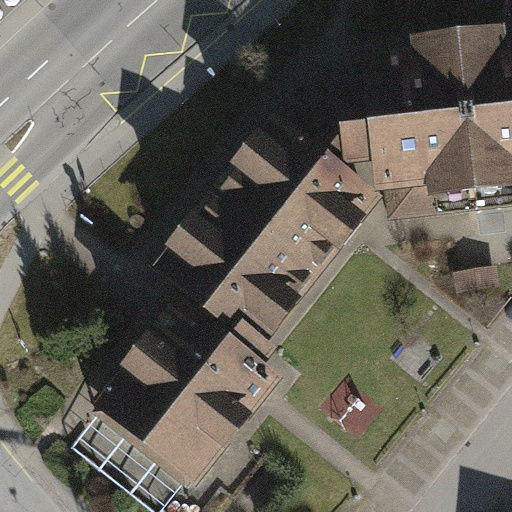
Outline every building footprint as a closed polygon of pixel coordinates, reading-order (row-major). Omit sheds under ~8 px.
[(511,33),(454,38),(473,213),(511,206),(511,33)] [(387,221),(473,213),(454,38),(354,50),(357,87),(333,89),(297,133),(370,192),(384,190),(387,221)] [(274,114),(209,193),(308,273),(328,248),(333,253),(378,198),(370,192),(297,133),(274,114)] [(290,295),(308,273),(209,193),(145,272),(174,296),(250,356),(296,299),(290,295)] [(495,266),(454,272),(458,295),(498,288),(495,266)] [(94,394),(83,407),(185,489),(237,426),(276,378),(250,356),(174,296),(94,394)]
